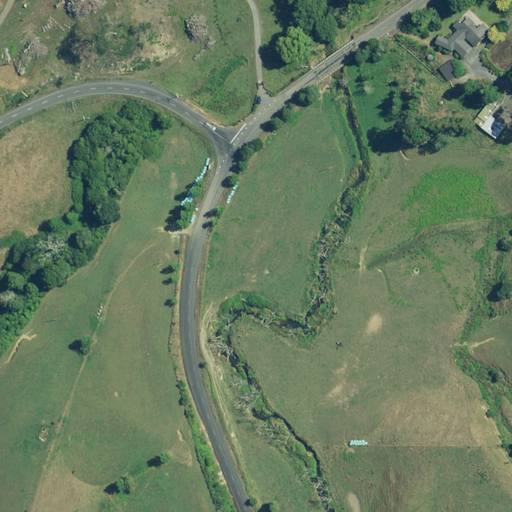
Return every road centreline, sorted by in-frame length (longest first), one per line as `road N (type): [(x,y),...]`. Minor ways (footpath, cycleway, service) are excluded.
road 1 (tertiary): [(245,511),(195,380),(188,316),(199,235),(239,148)]
road 2 (unclassified): [(0,123),(55,96),(119,87),(179,107),(239,148)]
road 3 (tertiary): [(239,148),(288,96),(425,0)]
